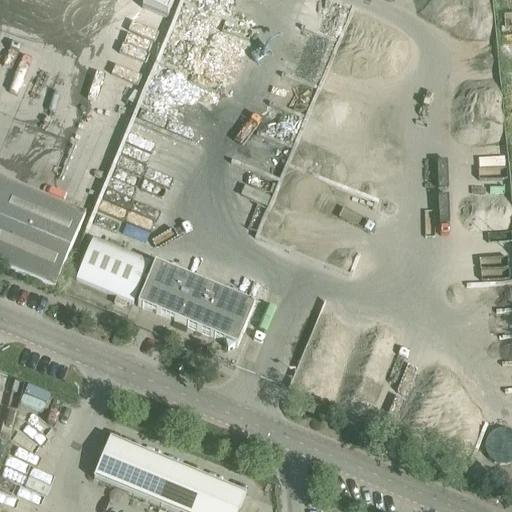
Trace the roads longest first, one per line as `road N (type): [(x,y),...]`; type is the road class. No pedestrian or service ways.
road 1 (unclassified): [(460,511),(0,317)]
road 2 (unknown): [(0,6),(57,29),(66,57),(46,110),(22,130),(0,125)]
